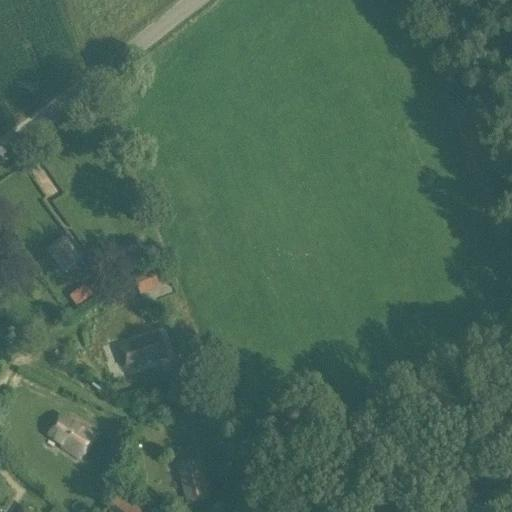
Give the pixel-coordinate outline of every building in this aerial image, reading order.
[(66,237),(46,253),(64,275),(83,260),(66,237)] [(164,274),(134,286),(140,301),(159,294),(170,289),(164,274)] [(93,297),(86,287),(71,298),(78,308),(93,297)] [(158,334),(118,348),(126,371),(153,362),(153,364),(167,359),(158,334)] [(83,430),(62,416),(47,438),(61,447),(60,449),(81,463),(99,436),(85,427),(83,430)] [(107,439),(105,452),(121,455),(123,441),(107,439)] [(139,444),(128,444),(127,457),(138,457),(139,444)] [(199,459),(175,465),(186,507),(210,500),(199,459)] [(117,480),(119,466),(103,464),(101,478),(117,480)] [(126,511),(131,505),(117,495),(106,511),(107,511),(126,511)]
